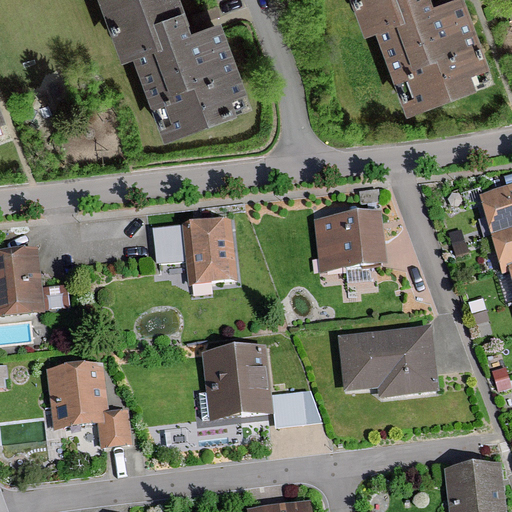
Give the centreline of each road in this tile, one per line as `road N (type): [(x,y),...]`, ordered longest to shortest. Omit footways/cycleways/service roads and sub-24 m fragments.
road 1 (residential): [(333,466),(0,508)]
road 2 (residential): [(309,167),(0,207)]
road 3 (residential): [(465,382),(395,158)]
road 4 (residential): [(252,0),(309,167)]
